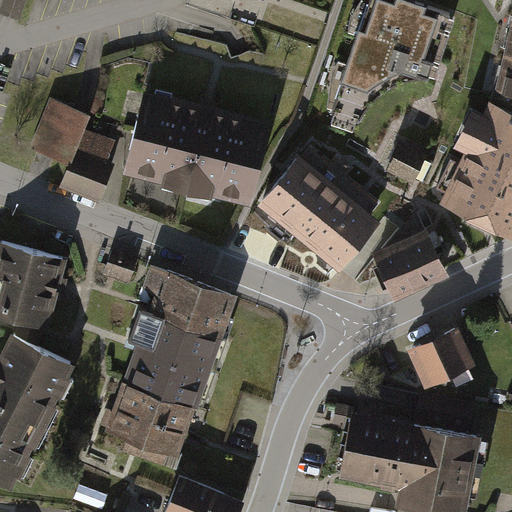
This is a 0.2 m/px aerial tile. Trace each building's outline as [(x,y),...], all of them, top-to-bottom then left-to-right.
[(28,0),(2,0),(0,7),(0,8),(22,17),(28,0)] [(455,12),(415,0),(368,0),(332,114),(365,124),(375,107),(392,93),(411,84),(432,83),(455,12)] [(511,21),(503,62),(511,64),(511,21)] [(511,103),(511,64),(503,62),(493,99),(511,103)] [(250,201),(270,121),(145,89),(124,171),(250,201)] [(88,111),(53,96),(32,147),(68,161),(83,125),(88,111)] [(511,230),(511,108),(491,98),(485,110),(473,104),(455,142),(467,148),(461,161),(452,157),(439,183),(447,187),(442,199),(511,230)] [(99,199),(113,164),(107,161),(116,139),(83,125),(68,161),(59,183),(99,199)] [(390,165),(414,176),(424,155),(400,144),(390,165)] [(339,266),(381,216),(301,149),(259,199),(339,266)] [(451,270),(427,222),(373,247),(396,296),(451,270)] [(64,257),(3,241),(0,251),(0,311),(47,323),(64,257)] [(138,258),(113,250),(106,271),(131,279),(138,258)] [(230,293),(153,266),(147,284),(159,289),(151,311),(215,333),(230,293)] [(215,333),(151,311),(139,307),(128,337),(142,342),(128,381),(191,403),(215,333)] [(455,327),(411,348),(427,381),(432,378),(465,384),(471,360),(455,327)] [(15,334),(0,363),(0,400),(41,421),(71,362),(15,334)] [(191,403),(128,381),(111,428),(141,439),(136,452),(162,461),(167,447),(174,449),(191,403)] [(41,421),(0,400),(0,478),(10,484),(41,421)] [(478,434),(354,411),(343,471),(406,483),(403,497),(464,508),(478,434)] [(240,511),(244,504),(180,479),(166,511),(240,511)]
